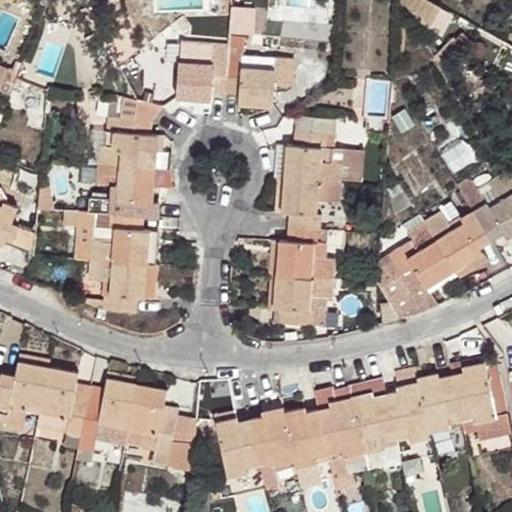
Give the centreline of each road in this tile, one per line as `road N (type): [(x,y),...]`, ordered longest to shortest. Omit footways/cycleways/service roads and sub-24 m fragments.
road 1 (residential): [(202,367),(267,371),(361,348),(511,293)]
road 2 (residential): [(216,233),(262,177),(260,151),(245,135),(217,131),(196,143),(189,173),(196,202)]
road 3 (residential): [(0,304),(98,349),(202,367)]
road 4 (residential): [(202,367),(216,233)]
